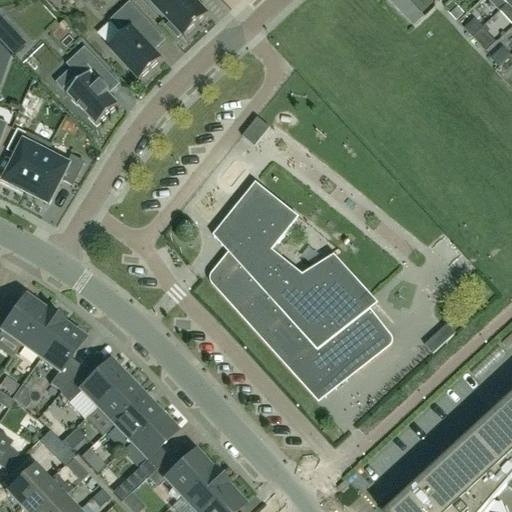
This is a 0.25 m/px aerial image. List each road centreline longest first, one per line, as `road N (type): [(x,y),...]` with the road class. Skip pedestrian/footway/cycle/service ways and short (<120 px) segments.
road 1 (residential): [(54,260),(167,356),(303,503)]
road 2 (residential): [(54,260),(172,90),(274,0)]
